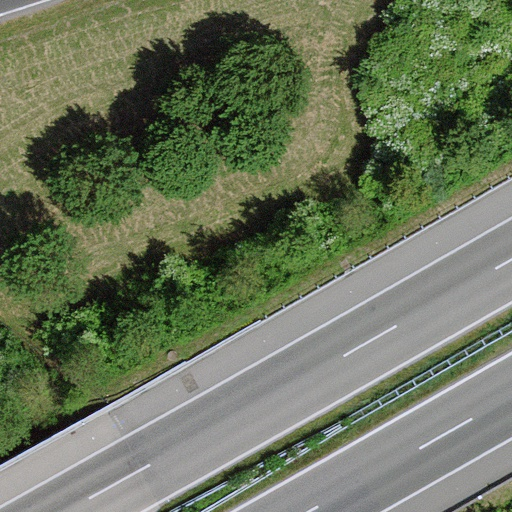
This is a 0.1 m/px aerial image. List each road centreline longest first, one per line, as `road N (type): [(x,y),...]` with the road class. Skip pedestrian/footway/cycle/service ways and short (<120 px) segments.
road 1 (motorway): [(511,259),(64,511)]
road 2 (motorway): [(307,511),(511,395)]
